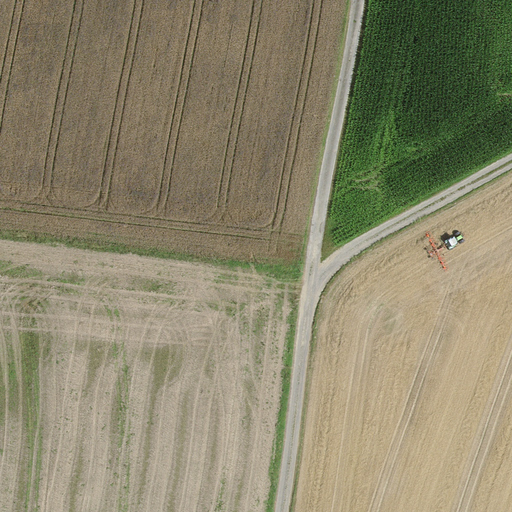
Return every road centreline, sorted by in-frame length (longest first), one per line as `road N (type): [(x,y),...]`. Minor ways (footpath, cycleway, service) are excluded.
road 1 (track): [(362,0),(277,511)]
road 2 (track): [(511,171),(311,286)]
